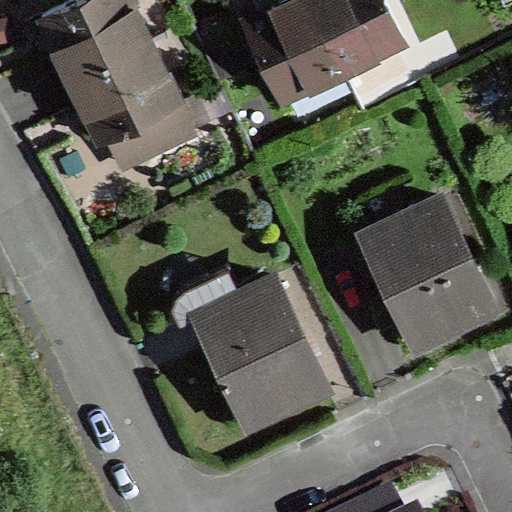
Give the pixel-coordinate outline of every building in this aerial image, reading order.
[(74,71),(152,34),(135,0),(64,0),(44,10),(59,41),(74,71)] [(346,66),(314,0),(283,0),(279,2),(248,17),(286,95),(346,66)] [(314,0),(346,66),(407,36),(389,0),(314,0)] [(181,95),(152,34),(74,71),(88,101),(103,132),(181,95)] [(444,193),(368,228),(416,331),(458,312),(493,296),(444,193)] [(200,308),(243,288),(229,260),(186,281),(177,289),(174,301),(181,317),(200,308)] [(243,288),(200,308),(223,357),(249,411),(325,375),(276,272),(243,288)] [(404,511),(393,489),(344,511),(404,511)]
